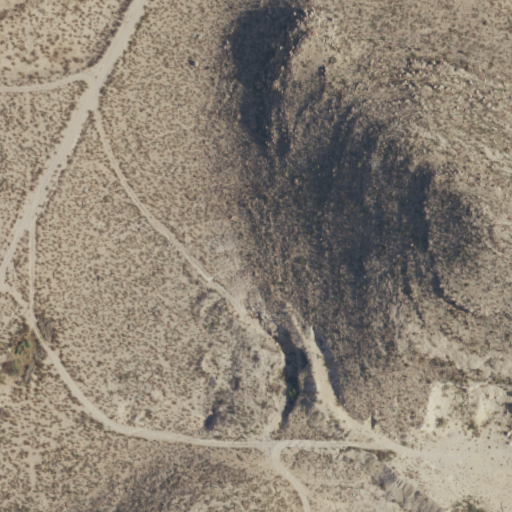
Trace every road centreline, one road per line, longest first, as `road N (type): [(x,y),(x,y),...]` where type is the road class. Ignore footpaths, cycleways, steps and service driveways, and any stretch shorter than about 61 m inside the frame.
road 1 (track): [(429,462),(363,445),(67,100)]
road 2 (track): [(0,144),(67,100),(123,0)]
road 3 (track): [(0,278),(67,100)]
